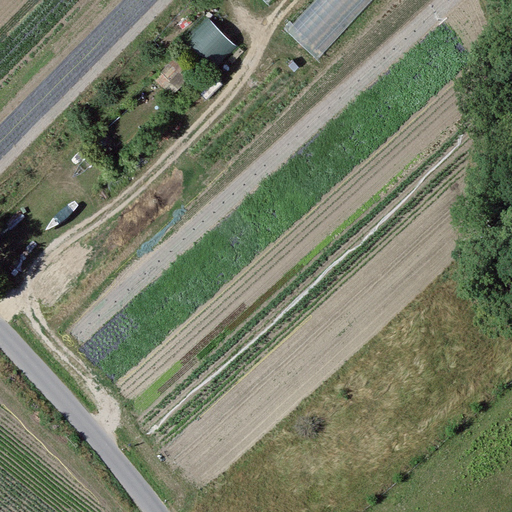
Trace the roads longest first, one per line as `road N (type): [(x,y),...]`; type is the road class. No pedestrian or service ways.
road 1 (track): [(291,0),(215,109),(131,193),(34,269),(28,283),(36,317),(113,409),(96,436)]
road 2 (tertiary): [(157,511),(0,327)]
